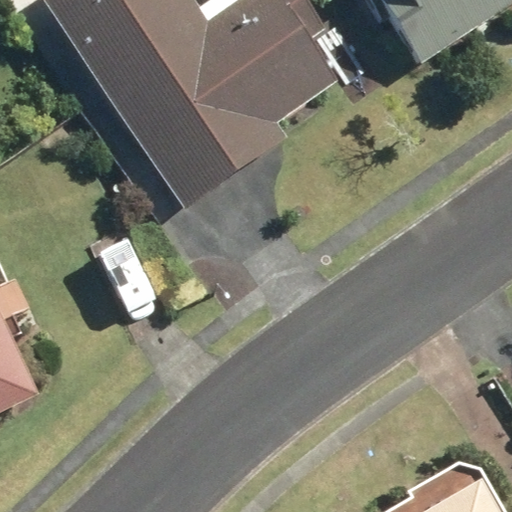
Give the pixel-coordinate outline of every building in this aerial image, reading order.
[(68,0),(53,10),(181,211),(354,102),(289,0),(68,0)] [(511,0),(379,0),(425,72),(511,16),(511,0)] [(135,238),(97,257),(131,322),(169,302),(135,238)] [(0,414),(43,392),(0,303),(0,414)] [(444,511),(484,511),(473,494),(444,511)]
